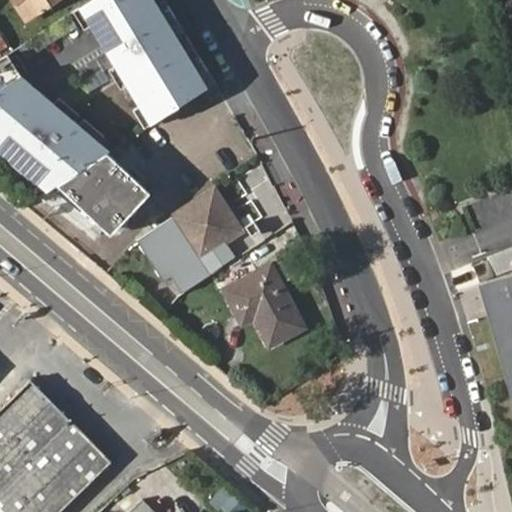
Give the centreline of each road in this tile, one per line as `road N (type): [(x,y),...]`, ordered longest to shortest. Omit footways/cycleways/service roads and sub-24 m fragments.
road 1 (residential): [(452,511),(452,488),(468,457),(466,404),(440,305),(379,176),(372,56),(349,30),(296,14),(241,40)]
road 2 (tertiary): [(391,367),(363,275),(241,40)]
road 3 (secondary): [(0,236),(254,452)]
road 4 (unknown): [(47,353),(163,449)]
road 5 (tertiary): [(412,486),(391,367)]
